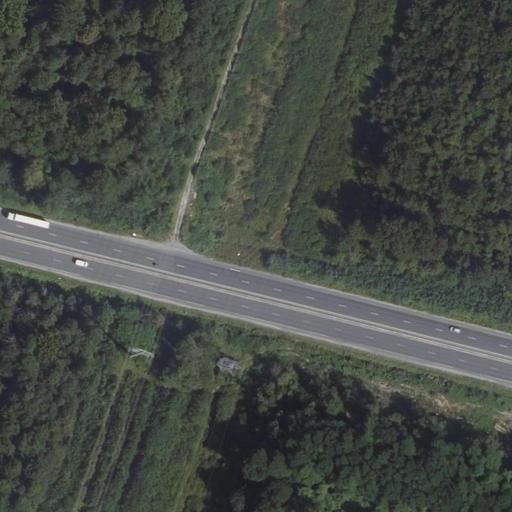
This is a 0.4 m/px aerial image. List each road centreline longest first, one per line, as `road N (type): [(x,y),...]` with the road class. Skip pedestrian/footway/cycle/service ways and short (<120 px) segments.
road 1 (trunk): [(0,247),(511,376)]
road 2 (trunk): [(511,350),(0,222)]
road 3 (track): [(252,0),(168,264)]
